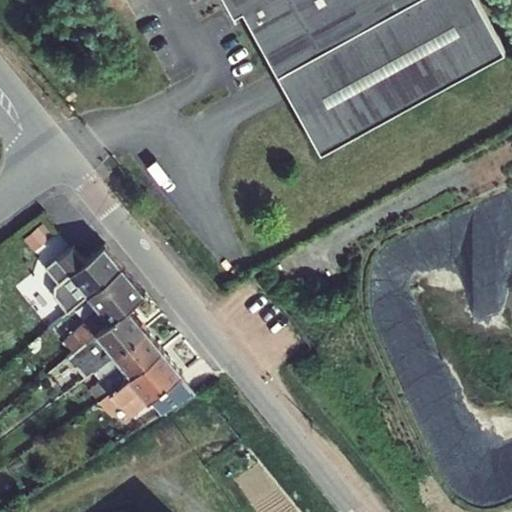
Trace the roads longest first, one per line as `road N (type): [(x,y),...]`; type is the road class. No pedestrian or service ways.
road 1 (tertiary): [(53,161),(83,183),(355,511)]
road 2 (unknown): [(207,333),(511,155)]
